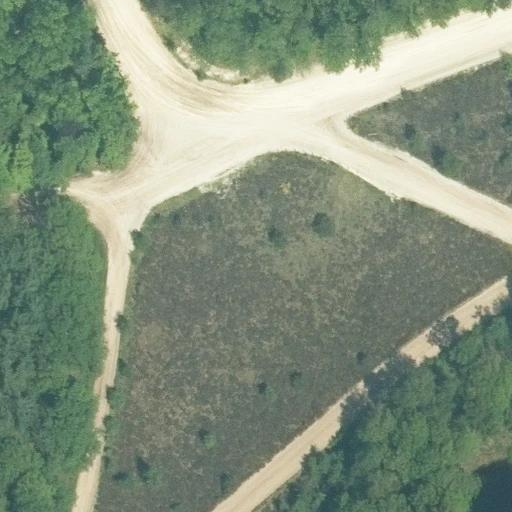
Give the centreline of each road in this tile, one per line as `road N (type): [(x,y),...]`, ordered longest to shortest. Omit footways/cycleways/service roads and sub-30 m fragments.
road 1 (track): [(110,0),(190,151),(511,22)]
road 2 (track): [(190,151),(116,192),(115,303),(80,511)]
road 3 (track): [(233,511),(378,386),(511,288)]
road 4 (track): [(511,228),(270,114)]
